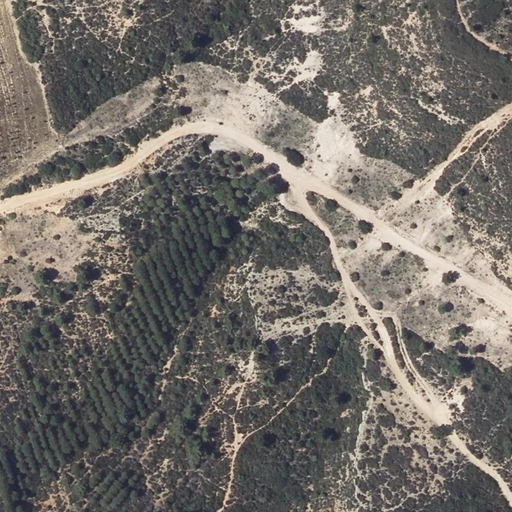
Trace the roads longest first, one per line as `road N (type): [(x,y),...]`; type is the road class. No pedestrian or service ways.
road 1 (track): [(0,206),(104,180),(163,137),(228,128),(511,299)]
road 2 (track): [(511,500),(394,372),(375,315),(340,272),(320,219),(303,201),(303,176)]
